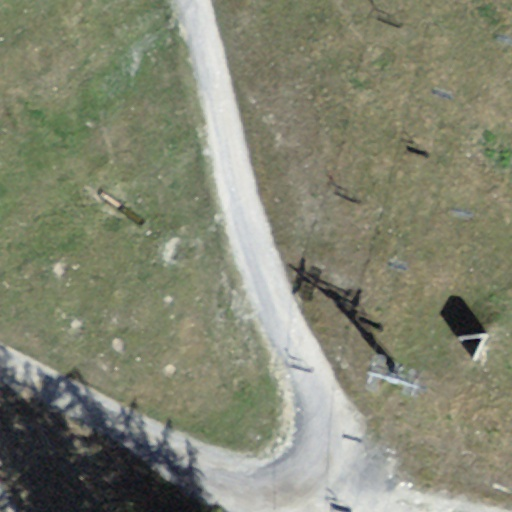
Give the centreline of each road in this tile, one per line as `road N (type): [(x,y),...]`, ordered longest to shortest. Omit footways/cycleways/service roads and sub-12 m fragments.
road 1 (track): [(0,376),(224,490),(281,490),(336,464),(319,405)]
road 2 (track): [(193,0),(250,240),(319,405)]
